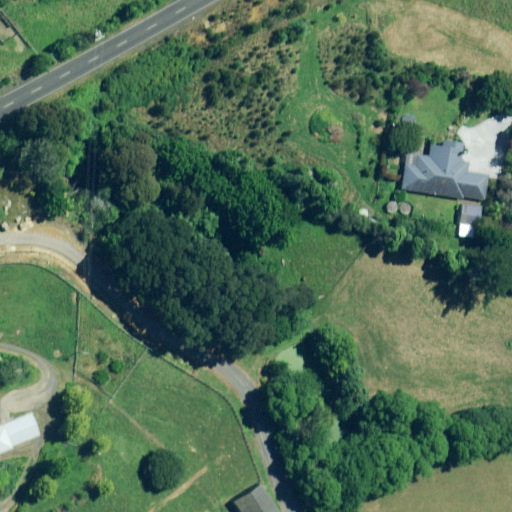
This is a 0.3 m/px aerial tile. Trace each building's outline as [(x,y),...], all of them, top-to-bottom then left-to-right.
[(402,165),(399,192),(462,201),(462,197),(483,200),(487,176),(465,173),(467,160),(460,159),(462,144),(445,142),(444,148),(428,146),(427,156),(404,153),(402,165)] [(396,213),(397,214),(398,215),(399,216),(401,216),(402,216),(404,217),(405,216),(406,216),(408,215),(409,214),(410,213),(410,212),(411,211),(411,210),(411,208),(411,207),(411,205),(410,204),(409,203),(408,202),(407,201),(406,201),(404,200),(403,200),(402,201),(400,201),(399,202),(398,202),(397,203),(396,204),(396,203),(395,202),(394,202),(392,201),(391,201),(390,201),(389,202),(388,202),(387,203),(386,203),(385,204),(384,205),(384,206),(384,208),(384,209),(384,210),(385,211),(385,212),(386,213),(387,214),(388,215),(389,215),(390,215),(392,215),(393,215),(394,214),(395,214),(396,213)] [(481,205),(461,204),(459,237),(475,238),(476,227),(480,227),(481,205)] [(0,452),(38,436),(29,414),(0,426),(0,452)] [(274,511),(256,485),(230,503),(236,511),(274,511)]
